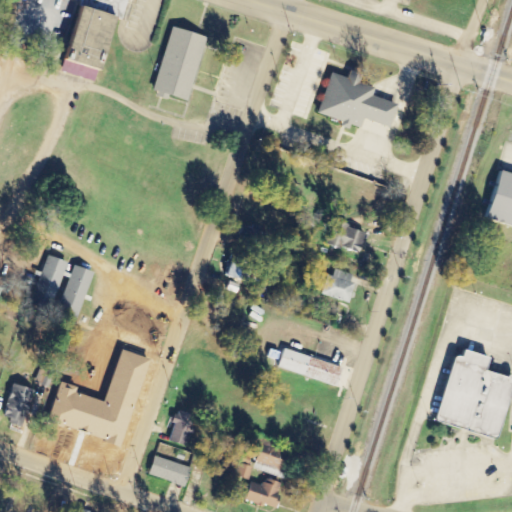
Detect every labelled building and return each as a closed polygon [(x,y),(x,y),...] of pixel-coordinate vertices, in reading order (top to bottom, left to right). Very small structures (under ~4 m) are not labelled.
[(73,0),(76,1),(61,47),(64,49),(57,71),(86,80),(107,18),(116,21),(123,0),(73,0)] [(170,28),(149,91),(183,102),(204,39),(170,28)] [(326,73),(312,113),(338,121),(336,127),(344,130),(345,125),(356,128),(359,119),(385,129),(393,105),(369,96),(371,89),(356,83),(359,75),(345,70),(342,78),(326,73)] [(511,176),(496,171),(481,218),(511,228),(511,176)] [(357,252),(362,231),(330,224),(325,246),(357,252)] [(62,261),(41,257),(32,299),(38,300),(36,308),(51,311),(62,261)] [(53,314),(73,322),(91,274),(71,266),(53,314)] [(331,277),(323,275),(319,297),(346,302),(352,274),(332,270),(331,277)] [(0,293),(5,295),(9,280),(0,277),(0,293)] [(274,368),(333,386),(339,368),(279,349),(274,368)] [(449,356),(428,422),(491,441),(510,380),(480,371),(484,358),(458,350),(455,358),(449,356)] [(54,387),(41,424),(113,449),(145,361),(117,351),(99,403),(54,387)] [(2,419),(23,422),(28,389),(7,386),(2,419)] [(190,434),(193,415),(172,412),(167,443),(183,446),(185,433),(190,434)] [(277,478),(285,455),(255,445),(248,469),(277,478)] [(144,475),(181,488),(187,469),(151,456),(144,475)] [(232,476),(245,481),(250,469),(237,464),(232,476)] [(245,483),(240,500),(270,510),(278,485),(260,479),(258,487),(245,483)]
